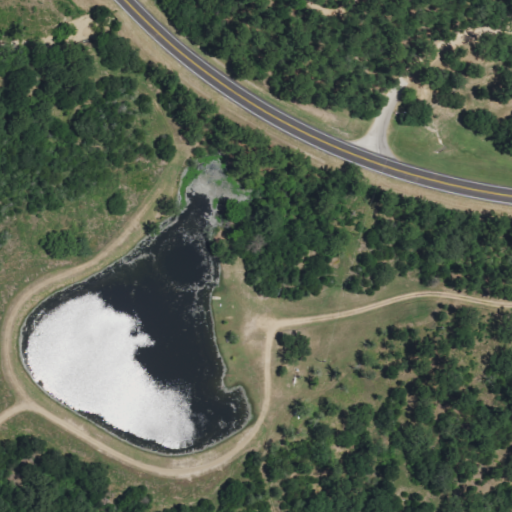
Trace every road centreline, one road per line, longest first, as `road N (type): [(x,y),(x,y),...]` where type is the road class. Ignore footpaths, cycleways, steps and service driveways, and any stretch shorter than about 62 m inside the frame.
road 1 (secondary): [(126,0),(234,88),(296,123),(432,176),(511,184)]
road 2 (residential): [(366,154),(408,69),(473,21),(511,10)]
